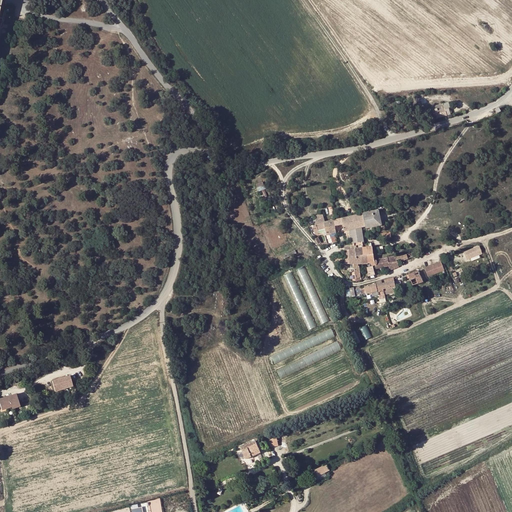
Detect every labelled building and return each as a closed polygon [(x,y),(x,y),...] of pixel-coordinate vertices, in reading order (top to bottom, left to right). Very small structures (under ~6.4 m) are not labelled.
[(442,105),(430,108),(432,113),(434,113),(435,117),(436,119),(449,116),(449,114),(447,109),(449,109),(447,104),(442,105)] [(266,189),(263,181),(256,184),(259,191),(261,190),(264,197),(267,196),(265,189),(266,189)] [(362,214),(365,227),(365,229),(381,225),(377,210),(362,214)] [(315,223),(323,222),(322,214),(315,215),(315,223)] [(345,231),(361,228),(365,227),(362,214),(353,216),(336,220),(333,221),(335,232),(339,232),(338,227),(343,226),(344,232),(345,231)] [(327,222),(330,235),(329,235),(330,238),(331,238),(332,243),(337,242),(336,234),(335,232),(333,221),(327,222)] [(330,235),(327,222),(323,223),(316,225),(311,227),(315,235),(318,234),(318,231),(321,230),(322,236),(326,236),(329,235),(330,235)] [(349,236),(351,244),(359,242),(361,242),(364,242),(361,228),(345,231),(346,237),(349,236)] [(390,232),(381,234),(383,240),(391,238),(390,232)] [(317,238),(314,239),(319,246),(326,245),(326,242),(320,244),(317,238)] [(345,264),(353,265),(359,264),(356,250),(355,247),(351,247),(351,249),(348,249),(348,255),(345,255),(345,264)] [(374,260),(372,247),(369,247),(363,248),(368,264),(370,263),(371,265),(374,265),(375,269),(382,267),(381,259),(374,260)] [(368,264),(363,248),(356,250),(359,264),(368,264)] [(294,249),(282,256),(284,259),(296,252),(294,249)] [(467,258),(478,254),(476,249),(465,254),(467,258)] [(396,263),(404,260),(403,255),(402,254),(395,256),(396,263)] [(395,256),(387,258),(389,265),(389,270),(397,267),(396,263),(395,256)] [(439,261),(428,266),(431,272),(441,267),(439,261)] [(366,268),(368,276),(374,274),(372,266),(369,267),(366,268)] [(330,321),(306,267),(298,270),(321,324),(330,321)] [(427,280),(422,269),(417,271),(422,282),(427,280)] [(413,286),(422,282),(417,271),(404,276),(406,280),(409,279),(413,286)] [(292,290),(298,288),(293,272),(286,274),(292,290)] [(393,281),(392,278),(381,280),(382,283),(382,284),(383,289),(383,290),(383,291),(383,292),(384,294),(395,292),(394,287),(393,283),(393,281)] [(383,289),(382,284),(382,283),(381,280),(375,282),(376,283),(376,285),(378,293),(379,298),(381,303),(385,303),(384,294),(383,292),(383,291),(383,290),(383,289)] [(360,288),(353,289),(353,288),(349,288),(350,296),(355,296),(361,295),(361,296),(366,295),(371,294),(376,293),(378,293),(376,285),(364,287),(360,288)] [(368,326),(361,327),(364,340),(372,338),(368,326)] [(338,342),(325,348),(328,356),(341,349),(338,342)] [(73,384),(70,374),(51,380),(54,390),(73,384)] [(15,392),(0,396),(0,404),(1,408),(11,405),(18,403),(15,392)] [(276,436),(267,437),(269,447),(278,445),(276,436)] [(245,460),(260,454),(255,441),(239,448),(245,460)] [(317,476),(329,470),(325,463),(314,469),(315,471),(311,473),(313,476),(316,474),(317,476)] [(132,504),(132,511),(148,511),(148,503),(132,504)]
